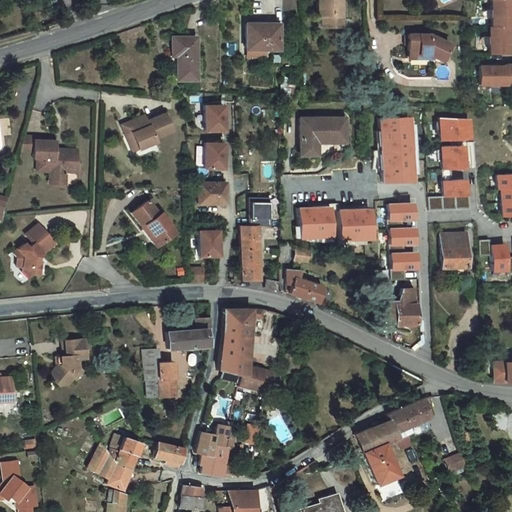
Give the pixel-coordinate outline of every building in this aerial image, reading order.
[(323,0),(324,34),(347,34),(346,0),(323,0)] [(511,0),(494,0),(494,9),(496,9),(511,9),(511,7),(511,0)] [(496,28),(496,37),(511,37),(511,9),(496,9),(496,20),(492,20),(492,28),(494,28),(496,28)] [(262,32),(251,32),(251,58),(283,58),(283,34),(262,33),(262,32)] [(494,64),(511,64),(511,56),(511,55),(511,46),(511,47),(511,45),(511,37),(496,37),(496,47),(494,47),(491,47),(492,54),(494,54),(494,64)] [(432,46),(412,46),(411,62),(421,62),(421,66),(431,66),(445,72),(453,55),(432,46)] [(203,47),(178,47),(178,66),(184,66),(185,90),(203,90),(203,47)] [(499,92),(508,92),(509,76),(500,76),(500,74),(496,74),(490,74),(490,76),(482,76),(481,94),(492,94),(491,97),(499,97),(499,94),(499,92)] [(219,139),(218,124),(222,124),(221,113),(202,114),(203,139),(219,139)] [(471,141),(470,120),(441,121),(442,142),(471,141)] [(411,121),(382,122),(384,185),(413,184),(412,177),(411,128),(411,121)] [(140,134),(126,139),(129,146),(135,144),(141,159),(158,152),(157,149),(175,141),(167,124),(150,132),(147,126),(138,130),(140,134)] [(345,126),(301,125),(300,162),(317,162),(317,145),(324,145),(325,150),(345,150),(345,126)] [(138,130),(124,134),(126,139),(140,134),(138,130)] [(135,144),(129,146),(136,161),(141,159),(135,144)] [(55,149),(27,147),(23,162),(36,164),(35,171),(40,172),(39,185),(52,186),(52,193),(55,195),(63,196),(66,193),(66,187),(74,188),(74,178),(77,178),(78,163),(60,162),(59,168),(54,167),(55,161),(55,149)] [(429,199),(430,212),(471,211),(470,197),(467,197),(466,181),(453,182),(452,170),(465,170),(465,147),(442,148),(444,198),(429,199)] [(220,176),(219,163),(223,163),(222,152),(203,152),(204,177),(220,176)] [(497,197),(499,197),(500,225),(511,224),(511,182),(496,183),(497,197)] [(208,191),(198,191),(198,211),(208,211),(208,191)] [(225,191),(208,191),(208,211),(225,211),(225,191)] [(4,198),(0,209),(10,210),(13,201),(4,198)] [(270,228),(270,199),(249,199),(249,212),(250,212),(251,227),(261,228),(270,228)] [(417,244),(416,229),(405,230),(405,220),(416,219),(415,205),(391,206),(392,220),(390,220),(390,229),(392,229),(393,244),(391,244),(392,254),(393,254),(393,269),(392,270),(392,281),(407,280),(407,269),(417,269),(417,254),(406,254),(406,244),(417,244)] [(8,220),(10,210),(0,209),(0,222),(7,222),(8,220)] [(134,221),(145,239),(148,236),(160,254),(176,244),(161,222),(160,223),(151,210),(134,221)] [(332,210),(301,211),(301,228),(301,240),(321,239),(333,238),(332,210)] [(375,240),(374,211),(342,212),(343,242),(368,241),(375,240)] [(251,227),(241,227),(241,245),(242,281),(261,281),(261,228),(251,227)] [(28,250),(20,255),(23,259),(18,263),(17,272),(23,272),(23,275),(28,284),(31,282),(34,286),(42,280),(46,284),(46,270),(40,263),(45,259),(47,262),(59,251),(42,231),(30,242),(36,249),(31,253),(28,250)] [(217,233),(198,233),(197,258),(216,258),(217,233)] [(156,256),(160,254),(148,236),(145,239),(156,256)] [(303,249),(297,248),(293,269),(287,268),(287,284),(291,285),(288,295),(292,295),(319,300),(323,287),(299,279),(301,270),(302,261),(309,262),(311,251),(303,249)] [(511,265),(506,266),(505,254),(489,255),(489,248),(478,249),(479,265),(490,264),(491,280),(506,279),(507,282),(511,281),(511,265)] [(441,250),(442,278),(467,277),(466,250),(441,250)] [(202,267),(188,267),(189,281),(203,281),(202,267)] [(278,292),(278,283),(265,280),(264,288),(278,292)] [(385,311),(380,311),(380,327),(392,332),(392,336),(408,341),(411,334),(414,334),(414,327),(417,327),(417,315),(413,315),(413,313),(411,313),(410,298),(399,298),(395,311),(385,311)] [(258,322),(259,312),(218,307),(218,337),(217,342),(215,364),(213,369),(217,370),(229,374),(239,377),(236,387),(264,398),(267,387),(275,390),(278,373),(245,361),(249,321),(258,322)] [(190,330),(166,331),(168,350),(208,349),(207,339),(207,330),(209,330),(209,318),(190,319),(190,330)] [(59,390),(60,394),(67,394),(73,387),(73,382),(78,377),(78,367),(86,366),(84,347),(64,349),(65,364),(61,364),(61,373),(57,374),(52,381),(53,385),(59,390)] [(147,398),(175,397),(175,380),(161,379),(160,362),(160,350),(160,348),(145,349),(145,379),(147,379),(147,398)] [(511,354),(509,354),(509,362),(495,362),(496,384),(511,383),(511,354)] [(161,379),(175,380),(174,362),(160,362),(161,379)] [(239,377),(217,370),(215,377),(237,384),(239,377)] [(78,377),(73,382),(73,387),(76,389),(83,381),(78,377)] [(0,398),(11,398),(11,381),(0,383),(0,398)] [(395,425),(397,431),(405,452),(417,447),(415,441),(434,432),(426,412),(395,425)] [(442,416),(433,419),(438,430),(447,426),(442,416)] [(259,424),(248,422),(245,439),(255,441),(259,424)] [(229,434),(230,428),(218,425),(215,434),(201,431),(198,439),(198,444),(198,451),(199,452),(204,453),(211,455),(214,443),(225,447),(229,434)] [(362,449),(369,467),(389,458),(404,452),(405,452),(397,431),(362,449)] [(211,455),(204,453),(203,464),(205,464),(204,473),(225,480),(227,475),(231,476),(238,437),(229,434),(225,447),(214,443),(211,455)] [(119,438),(110,458),(109,460),(133,468),(138,457),(143,446),(119,438)] [(185,451),(172,447),(159,443),(155,457),(168,460),(166,465),(173,467),(180,469),(185,451)] [(109,460),(110,458),(101,446),(89,470),(111,481),(109,485),(125,489),(133,468),(109,460)] [(405,452),(404,452),(409,464),(421,459),(417,447),(405,452)] [(389,458),(369,467),(381,498),(402,490),(389,458)] [(0,486),(0,496),(6,501),(9,497),(16,502),(16,509),(19,508),(19,511),(31,511),(31,507),(37,507),(34,488),(27,488),(20,483),(18,463),(2,464),(4,483),(7,485),(4,488),(2,486),(0,486)] [(470,467),(451,475),(456,489),(474,482),(470,467)] [(141,486),(139,497),(152,496),(152,487),(141,486)] [(185,487),(183,496),(200,497),(203,498),(204,488),(194,486),(194,488),(185,487)] [(231,492),(231,511),(230,511),(260,511),(260,490),(246,491),(231,492)] [(216,511),(231,511),(231,492),(216,492),(216,511)] [(126,511),(128,495),(111,493),(110,505),(105,504),(104,511),(126,511)] [(185,511),(198,511),(200,497),(183,496),(181,511),(185,511)] [(342,511),(339,498),(293,511),(342,511)]
